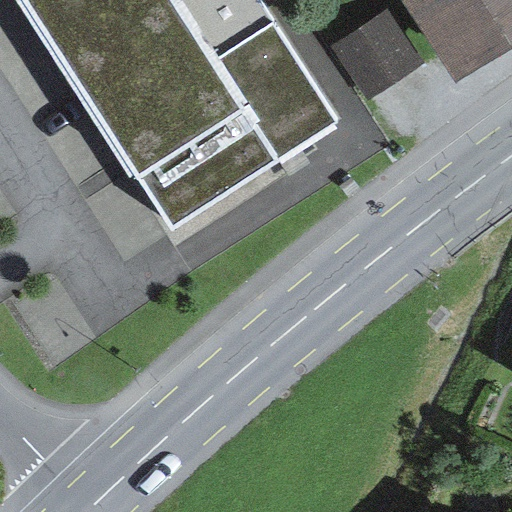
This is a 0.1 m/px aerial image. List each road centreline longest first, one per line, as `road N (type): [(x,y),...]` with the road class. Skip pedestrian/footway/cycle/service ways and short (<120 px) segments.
road 1 (secondary): [(89,504),(307,312),(511,156)]
road 2 (residential): [(89,504),(0,411)]
